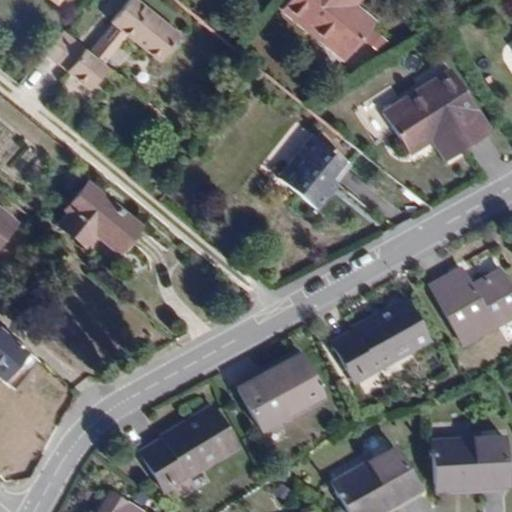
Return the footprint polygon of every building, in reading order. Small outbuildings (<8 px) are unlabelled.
[(102,63),(126,35),(159,60),(180,35),(136,0),(126,0),(109,21),(110,23),(87,51),(63,31),(62,32),(45,53),(89,88),(104,70),(106,67),(102,63)] [(374,22),(357,6),(350,0),(289,0),(281,10),(341,61),(374,22)] [(489,131),(449,69),(381,110),(410,155),(430,142),(451,129),(463,147),(489,131)] [(330,176),(342,160),(296,121),(281,140),(295,151),(276,176),(317,209),(337,183),(330,176)] [(463,147),(451,129),(430,142),(442,161),(463,147)] [(139,226),(86,182),(63,209),(66,212),(57,224),(84,246),(93,234),(117,253),(139,226)] [(0,239),(14,223),(0,210),(0,239)] [(460,346),(511,317),(511,296),(501,277),(488,284),(485,279),(469,288),(460,270),(428,287),(460,346)] [(501,277),(498,271),(485,279),(488,284),(501,277)] [(426,341),(405,302),(330,343),(351,382),(426,341)] [(322,396),(301,360),(260,382),(257,376),(235,388),(259,431),(322,396)] [(36,420),(2,389),(0,392),(0,443),(8,451),(36,420)] [(162,490),(235,447),(212,409),(139,453),(162,490)] [(506,486),(504,438),(432,441),(434,484),(481,481),(482,487),(506,486)] [(417,490),(393,448),(331,484),(346,511),(367,511),(392,497),(396,502),(417,490)] [(138,511),(112,494),(99,511),(138,511)]
